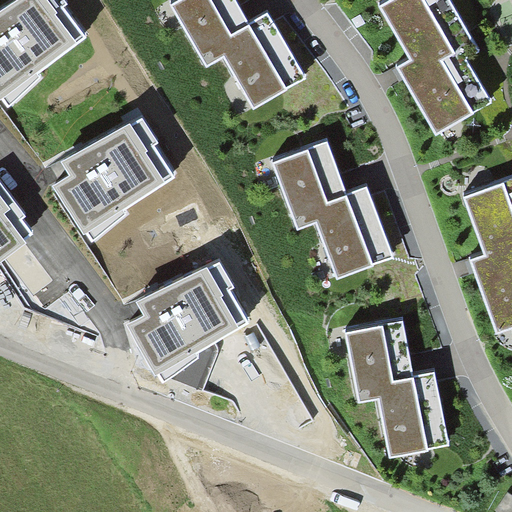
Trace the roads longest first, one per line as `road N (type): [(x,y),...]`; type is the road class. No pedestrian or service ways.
road 1 (residential): [(303,0),(383,126),(466,348),(511,431)]
road 2 (residential): [(0,343),(422,511)]
